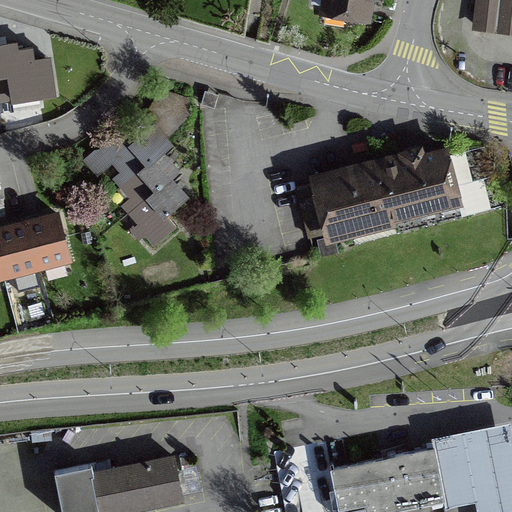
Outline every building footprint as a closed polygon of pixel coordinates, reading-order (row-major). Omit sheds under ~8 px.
[(374,0),(320,0),(320,9),(372,17),(374,0)] [(511,0),(474,0),(472,27),(503,31),(511,31),(511,0)] [(0,97),(54,90),(49,54),(35,56),(33,45),(17,47),(16,37),(1,39),(0,39),(0,97)] [(145,110),(170,133),(191,112),(190,94),(159,86),(145,110)] [(201,103),(215,106),(218,92),(204,89),(201,103)] [(182,184),(173,174),(182,167),(173,157),(165,148),(173,141),(166,133),(154,119),(128,142),(117,129),(83,159),(97,175),(107,166),(114,174),(112,177),(129,196),(121,203),(137,222),(130,229),(139,238),(144,234),(154,244),(177,224),(167,214),(190,194),(182,184)] [(316,238),(321,255),(338,251),(334,237),(398,221),(397,217),(463,200),(448,140),(425,146),(423,139),(397,146),(398,147),(308,170),(312,182),(295,186),(308,237),(325,233),(325,235),(316,238)] [(0,277),(73,258),(66,232),(59,206),(4,221),(0,221),(0,277)] [(432,434),(433,443),(444,497),(445,504),(475,499),(478,511),(511,511),(511,423),(511,419),(432,434)] [(92,459),(54,467),(62,511),(110,511),(184,497),(174,450),(165,452),(162,437),(123,445),(126,460),(93,467),(92,459)] [(367,511),(444,497),(433,443),(331,463),(327,441),(274,451),(286,511),(367,511)]
